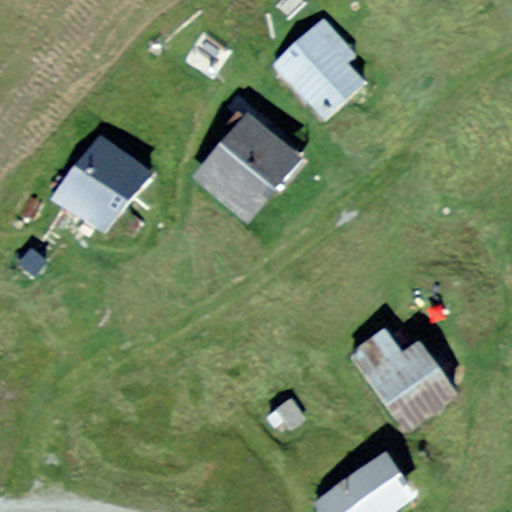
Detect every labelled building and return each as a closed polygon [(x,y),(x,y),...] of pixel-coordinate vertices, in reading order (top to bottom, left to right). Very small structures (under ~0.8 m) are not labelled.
[(374,86),(323,28),(278,67),(329,125),(374,86)] [(319,170),(261,125),(201,200),(258,246),(319,170)] [(160,190),(102,147),(54,212),(111,255),(160,190)] [(390,336),(347,362),(401,451),(472,409),(434,345),(406,362),(390,336)] [(396,457),(309,509),(311,511),(418,511),(426,507),(396,457)]
